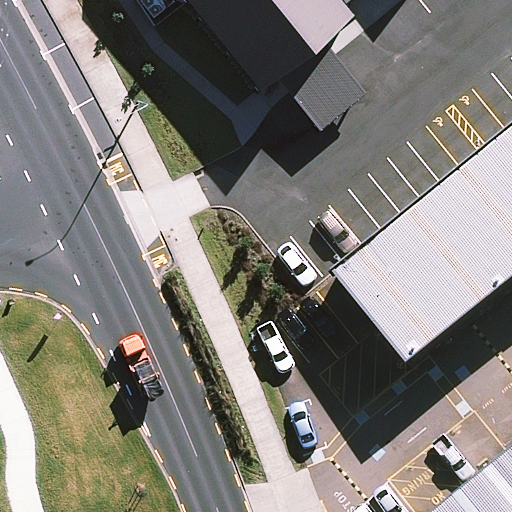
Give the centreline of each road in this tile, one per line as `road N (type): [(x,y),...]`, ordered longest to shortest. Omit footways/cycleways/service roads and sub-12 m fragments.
road 1 (secondary): [(202,511),(61,153)]
road 2 (secondary): [(61,153),(0,41)]
